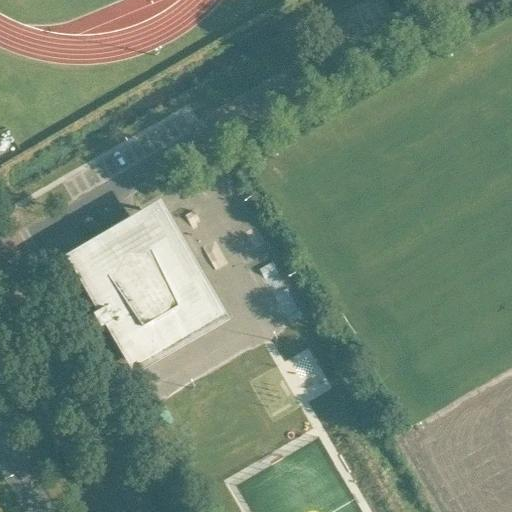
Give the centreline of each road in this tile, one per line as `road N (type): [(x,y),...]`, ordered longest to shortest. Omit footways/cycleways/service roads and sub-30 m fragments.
road 1 (residential): [(453,0),(72,198),(0,249)]
road 2 (residential): [(142,511),(0,258)]
